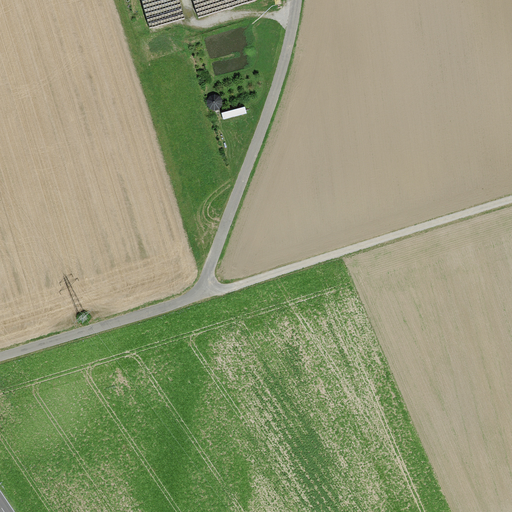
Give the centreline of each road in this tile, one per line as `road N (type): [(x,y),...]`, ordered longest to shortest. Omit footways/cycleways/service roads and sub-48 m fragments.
road 1 (unclassified): [(294,0),(274,90),(196,296),(0,354)]
road 2 (track): [(196,296),(511,197)]
